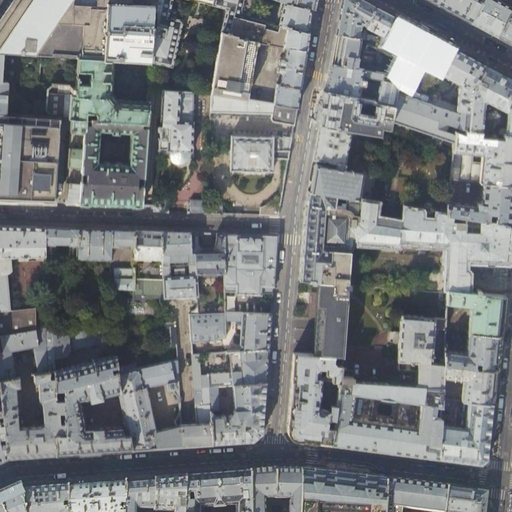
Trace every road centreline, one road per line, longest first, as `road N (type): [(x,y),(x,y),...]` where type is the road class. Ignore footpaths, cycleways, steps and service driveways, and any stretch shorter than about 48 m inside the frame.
road 1 (residential): [(0,212),(288,225)]
road 2 (tertiary): [(271,452),(0,477)]
road 3 (tertiary): [(499,480),(271,452)]
road 4 (residential): [(328,0),(288,225)]
road 5 (residential): [(288,225),(271,452)]
road 6 (residential): [(511,62),(393,0)]
